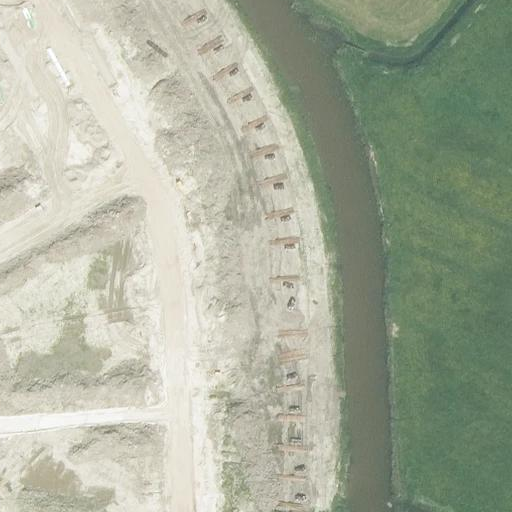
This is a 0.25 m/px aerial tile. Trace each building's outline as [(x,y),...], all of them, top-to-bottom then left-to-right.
[(195,0),(168,0),(152,9),(165,31),(202,10),(195,0)] [(202,10),(165,31),(177,53),(214,32),(202,10)] [(99,15),(82,25),(87,34),(104,23),(99,15)] [(104,23),(87,34),(92,42),(109,32),(104,23)] [(242,82),(205,103),(218,125),(255,104),(242,82)] [(147,98),(130,108),(135,117),(152,107),(147,98)] [(255,104),(218,125),(231,147),(267,126),(255,104)] [(152,107),(135,117),(140,126),(158,116),(152,107)] [(27,160),(7,171),(27,205),(47,194),(27,160)] [(275,170),(233,183),(242,212),(271,203),(273,210),(286,206),(275,170)] [(7,171),(0,175),(0,202),(8,216),(27,205),(7,171)] [(193,181),(174,189),(178,198),(197,191),(193,181)] [(197,191),(178,198),(181,207),(200,200),(197,191)] [(0,202),(0,220),(8,216),(0,202)] [(290,239),(243,241),(244,264),(291,262),(290,239)] [(212,256),(194,257),(194,266),(212,266),(212,256)] [(245,286),(243,286),(243,287),(292,285),(291,262),(244,264),(245,286)] [(212,266),(194,266),(195,276),(213,276),(212,266)] [(292,285),(243,287),(244,310),(291,308),(290,286),(292,286),(292,285)] [(214,301),(196,302),(196,312),(214,311),(214,301)] [(291,308),(244,310),(245,333),(294,331),(294,330),(292,330),(291,308)] [(214,311),(196,312),(197,322),(215,321),(214,311)] [(294,331),(245,333),(245,334),(247,334),(248,355),(295,353),(294,331)] [(216,347),(198,348),(198,358),(216,357),(216,347)] [(295,353),(248,355),(249,379),(296,377),(295,353)] [(216,357),(198,358),(199,368),(217,367),(216,357)] [(251,426),(249,427),(298,425),(297,402),(250,404),(251,426)] [(219,419),(201,420),(202,429),(220,429),(219,419)] [(298,425),(249,427),(250,450),(297,448),(296,426),(298,426),(298,425)] [(220,429),(202,429),(202,439),(220,439),(220,429)] [(297,448),(250,450),(251,473),(300,471),(300,470),(298,470),(297,448)] [(69,451),(46,456),(55,501),(56,501),(55,495),(65,494),(66,499),(78,496),(69,451)] [(46,456),(24,460),(33,505),(34,505),(33,500),(42,498),(43,503),(55,501),(46,456)] [(24,460),(1,465),(10,510),(11,510),(10,504),(20,502),(21,508),(33,505),(24,460)] [(1,465),(0,464),(0,511),(10,510),(1,465)] [(221,464),(203,465),(204,475),(222,474),(221,464)] [(300,471),(251,473),(251,474),(253,474),(254,497),(301,495),(300,471)] [(222,474),(204,475),(204,485),(222,484),(222,474)]
